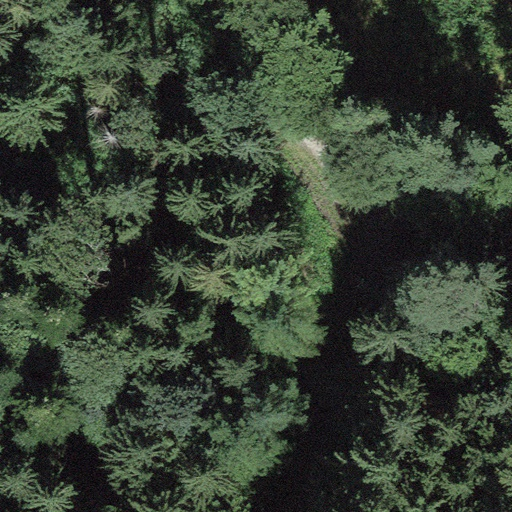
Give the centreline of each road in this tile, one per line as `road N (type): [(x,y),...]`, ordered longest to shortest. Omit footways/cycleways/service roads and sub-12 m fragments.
road 1 (track): [(248,0),(277,104),(347,170),(425,204),(511,226)]
road 2 (track): [(281,511),(309,451),(343,303),(425,204)]
